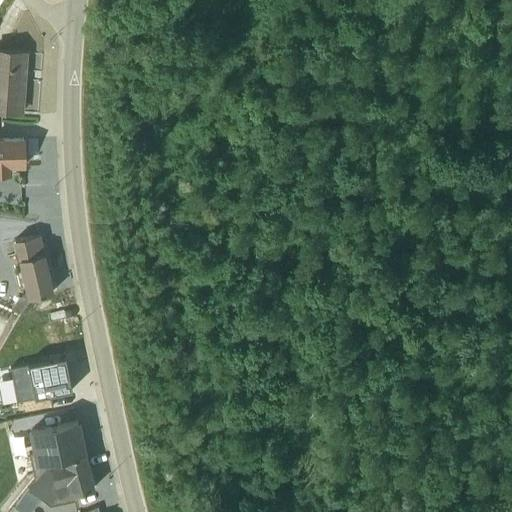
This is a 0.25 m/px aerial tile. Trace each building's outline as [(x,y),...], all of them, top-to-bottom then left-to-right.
[(0,108),(20,110),(24,51),(0,49),(0,108)] [(23,163),(22,137),(0,135),(0,172),(10,173),(10,166),(23,163)] [(13,239),(27,296),(51,291),(37,233),(13,239)] [(10,365),(17,400),(71,390),(65,359),(63,355),(10,365)] [(48,462),(83,454),(76,420),(30,430),(35,453),(30,455),(35,479),(48,462)] [(35,479),(27,488),(50,506),(73,500),(72,494),(93,489),(83,454),(48,462),(35,479)]
